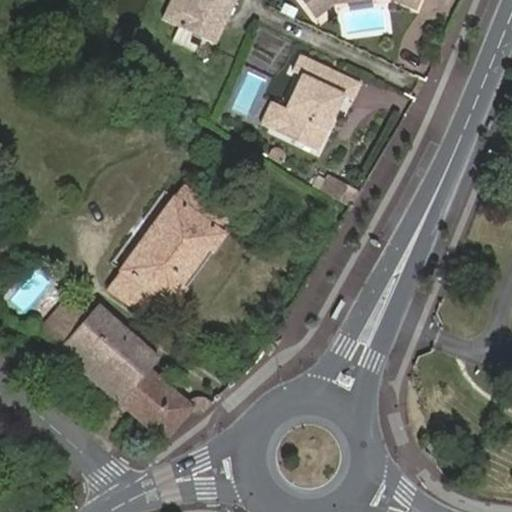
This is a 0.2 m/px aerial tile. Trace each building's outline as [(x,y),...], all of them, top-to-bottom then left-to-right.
[(172,0),(164,17),(183,25),(219,44),(228,26),(224,24),(229,15),(233,17),(240,0),(172,0)] [(316,0),(334,0),(336,3),(340,0),(399,0),(422,9),(426,0),(307,0),(311,5),(316,0)] [(320,16),(336,3),(334,0),(316,0),(311,5),(320,16)] [(224,24),(228,26),(233,17),(229,15),(224,24)] [(336,120),(347,96),(332,90),(340,73),(303,56),(295,72),(304,76),(288,109),(277,132),(321,152),(332,131),(327,128),(332,119),(336,120)] [(332,90),(347,96),(356,101),(364,83),(340,73),(332,90)] [(263,124),(277,132),(288,109),(274,101),(263,124)] [(332,131),(336,120),(332,119),(327,128),(332,131)] [(333,176),(324,193),(354,207),(363,191),(333,176)] [(184,187),(109,290),(158,326),(226,235),(220,231),(229,219),(184,187)] [(150,372),(160,361),(98,307),(60,351),(168,443),(194,410),(197,412),(199,413),(202,413),(203,412),(206,411),(213,404),(212,403),(211,401),(209,399),(206,398),(203,399),(200,399),(197,400),(195,401),(189,407),(150,372)]
